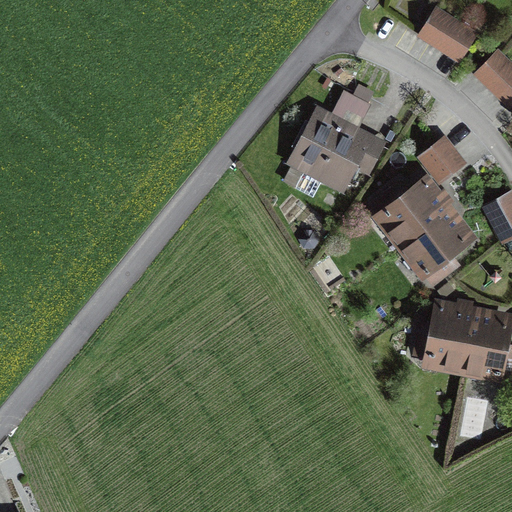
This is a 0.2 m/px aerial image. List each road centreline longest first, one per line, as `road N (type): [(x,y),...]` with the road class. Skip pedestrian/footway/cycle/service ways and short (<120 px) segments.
road 1 (residential): [(0,419),(325,32)]
road 2 (residential): [(325,32),(435,85),(511,165)]
